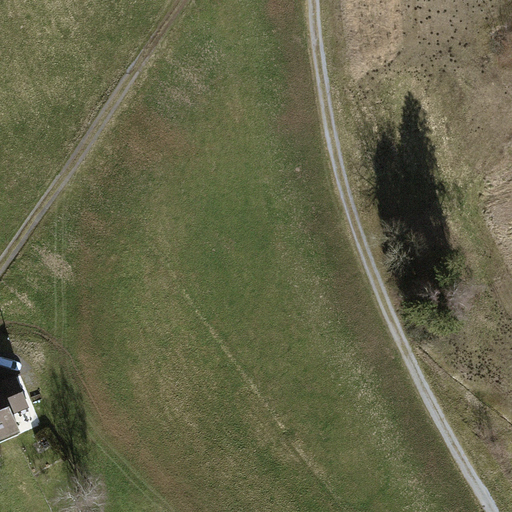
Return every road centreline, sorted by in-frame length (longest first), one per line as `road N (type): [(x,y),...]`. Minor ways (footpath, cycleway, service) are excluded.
road 1 (track): [(314,0),(318,60),(345,182),(382,307),(492,511)]
road 2 (track): [(0,268),(181,0)]
